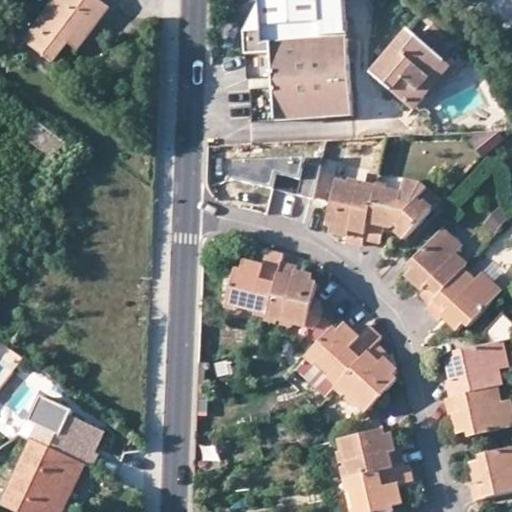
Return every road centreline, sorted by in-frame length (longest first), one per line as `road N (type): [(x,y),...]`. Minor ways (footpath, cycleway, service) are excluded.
road 1 (residential): [(449,511),(412,345),(390,306),(305,238),(187,211)]
road 2 (tertiary): [(173,511),(187,211)]
road 3 (tertiary): [(187,211),(195,0)]
